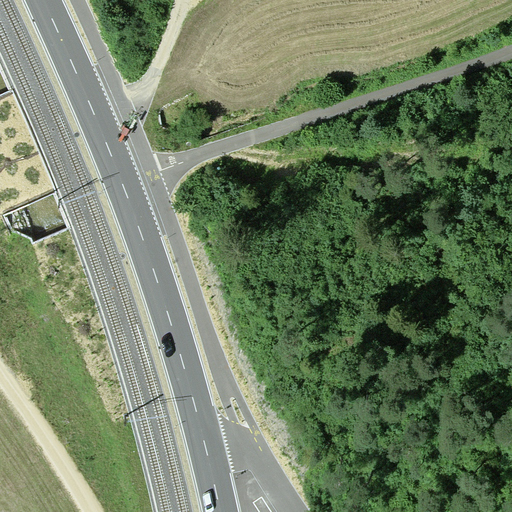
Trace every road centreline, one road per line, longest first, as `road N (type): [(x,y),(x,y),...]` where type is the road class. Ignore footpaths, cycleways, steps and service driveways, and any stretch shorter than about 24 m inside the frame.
road 1 (residential): [(122,183),(511,50)]
road 2 (primary): [(122,183),(204,442)]
road 3 (primary): [(43,0),(122,183)]
road 4 (track): [(129,115),(178,0)]
road 5 (unclassified): [(297,511),(260,457),(237,444),(204,442)]
